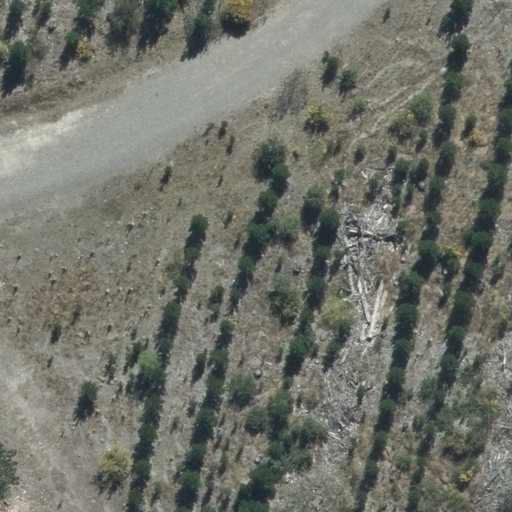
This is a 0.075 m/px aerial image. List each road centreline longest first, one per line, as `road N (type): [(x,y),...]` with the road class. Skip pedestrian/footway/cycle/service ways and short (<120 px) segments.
road 1 (unclassified): [(0,191),(158,131),(337,24),(362,0)]
road 2 (track): [(158,131),(139,511)]
